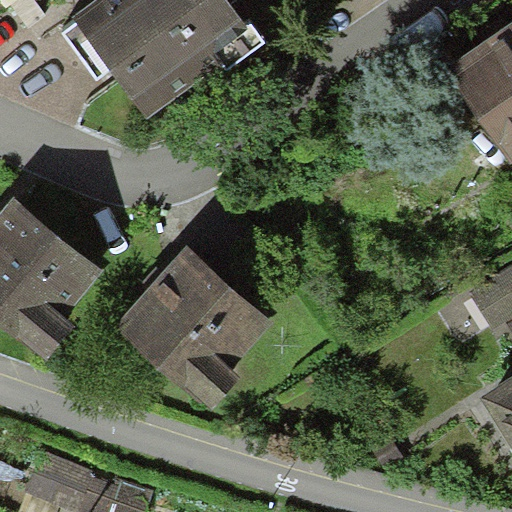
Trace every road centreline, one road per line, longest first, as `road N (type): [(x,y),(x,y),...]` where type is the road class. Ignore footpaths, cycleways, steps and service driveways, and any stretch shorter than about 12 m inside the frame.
road 1 (residential): [(0,131),(58,158),(133,177),(190,168),(433,0)]
road 2 (residential): [(0,390),(394,511)]
